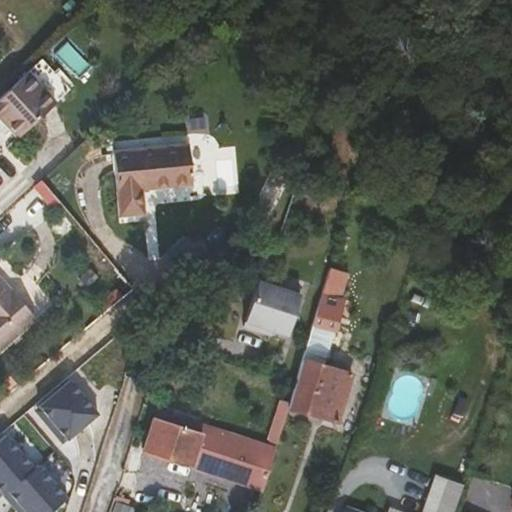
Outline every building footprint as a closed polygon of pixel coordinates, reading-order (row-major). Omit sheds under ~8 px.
[(27,73),(0,97),(0,118),(18,138),(55,105),(27,73)] [(195,178),(190,140),(116,150),(125,213),(149,209),(146,186),(195,178)] [(0,281),(0,348),(33,318),(0,281)] [(288,335),(300,295),(257,282),(244,327),(260,332),(262,327),(288,335)] [(340,314),(318,307),(287,407),(337,423),(351,375),(325,366),(340,314)] [(126,364),(134,339),(122,334),(99,354),(126,364)] [(44,403),(74,378),(71,374),(39,402),(71,439),(73,437),(44,403)] [(95,403),(74,378),(44,403),(73,437),(89,422),(95,403)] [(103,411),(95,403),(89,422),(103,411)] [(216,431),(157,413),(154,420),(214,439),(216,431)] [(154,420),(145,451),(263,488),(274,449),(216,431),(214,439),(154,420)] [(0,482),(0,441),(10,433),(7,429),(0,434),(0,490),(4,495),(8,492),(0,482)] [(38,466),(10,433),(0,441),(0,482),(8,492),(12,488),(38,466)] [(51,511),(70,496),(42,463),(38,466),(12,488),(31,511),(51,511)] [(31,511),(12,488),(8,492),(24,511),(31,511)]
